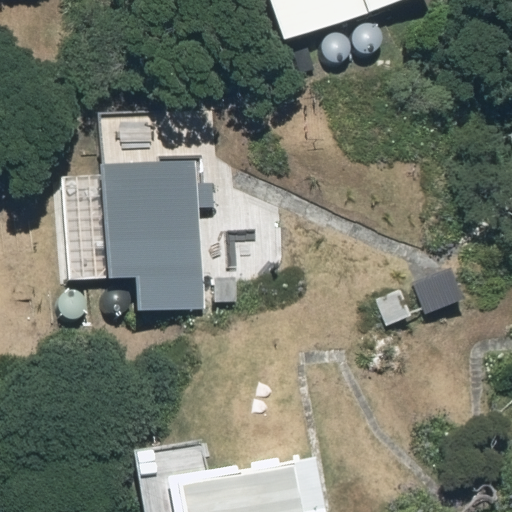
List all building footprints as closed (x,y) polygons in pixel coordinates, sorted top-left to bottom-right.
[(268,0),(286,50),(429,0),(268,0)] [(137,317),(202,314),(195,175),(106,179),(110,287),(135,286),(137,317)] [(415,283),(427,317),(461,305),(449,270),(415,283)] [(237,307),(237,285),(215,285),(215,308),(237,307)] [(378,302),(387,329),(408,320),(400,295),(378,302)] [(185,511),(324,511),(316,467),(182,493),(185,511)]
